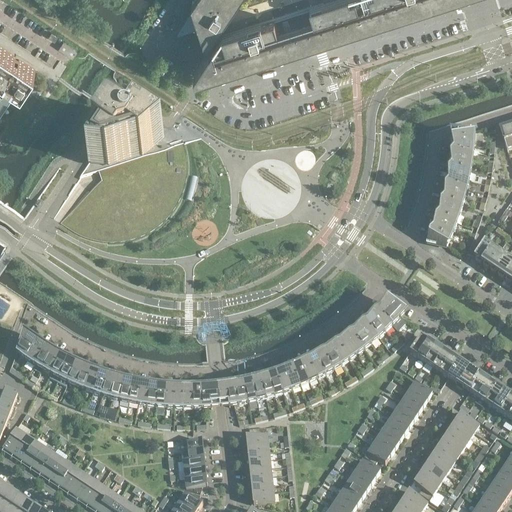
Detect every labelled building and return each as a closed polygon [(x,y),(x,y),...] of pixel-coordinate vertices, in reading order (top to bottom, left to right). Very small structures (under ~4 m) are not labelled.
[(433,0),(193,0),(192,2),(194,8),(177,34),(200,27),(206,45),(215,32),(213,31),(220,21),(221,20),(229,7),(236,29),(225,32),(224,32),(220,33),(194,71),(196,76),(293,45),(321,36),(433,0)] [(55,41),(58,36),(52,33),(49,37),(55,41)] [(77,51),(63,42),(59,48),(73,57),(77,51)] [(0,107),(15,85),(22,90),(36,70),(0,46),(0,107)] [(145,158),(165,142),(137,123),(129,134),(111,122),(96,145),(101,148),(96,155),(89,166),(107,168),(109,169),(141,159),(145,158)] [(511,149),(511,132),(511,128),(509,129),(501,132),(507,151),(511,149)] [(474,149),(475,134),(461,138),(461,137),(462,137),(450,135),(452,148),(474,149)] [(473,158),(474,149),(452,148),(453,153),(452,155),(473,158)] [(472,166),(473,158),(452,155),(450,157),(451,163),(472,166)] [(471,175),(472,166),(451,163),(451,169),(450,171),(471,175)] [(469,184),(471,175),(450,171),(448,173),(448,179),(469,184)] [(467,192),(469,184),(448,179),(448,185),(447,187),(467,192)] [(466,197),(467,192),(447,187),(445,189),(445,195),(465,201),(466,197)] [(464,204),(465,201),(445,195),(444,201),(442,203),(463,209),(464,204)] [(461,213),(463,209),(442,203),(441,205),(440,211),(460,218),(461,213)] [(459,222),(460,218),(440,211),(439,217),(437,219),(457,226),(459,222)] [(454,234),(457,226),(437,219),(436,220),(434,226),(454,234)] [(450,242),(454,234),(434,226),(433,232),(431,234),(450,242)] [(448,249),(450,242),(431,234),(430,236),(427,246),(447,251),(448,249)] [(482,264),(493,248),(485,243),(474,259),(477,261),(475,263),(481,267),(482,264)] [(490,269),(500,253),(493,248),(482,264),(484,266),(483,268),(488,272),(490,269)] [(497,274),(508,258),(500,253),(490,269),(492,271),(490,273),(496,277),(497,274)] [(505,279),(511,267),(511,261),(508,258),(497,274),(499,276),(498,278),(503,282),(505,279)] [(401,319),(405,315),(390,309),(387,306),(386,307),(384,306),(380,312),(377,314),(378,314),(392,329),(399,322),(401,319)] [(392,329),(378,314),(377,314),(375,315),(371,319),(372,320),(386,335),(392,329)] [(386,335),(372,320),(371,319),(367,324),(365,325),(366,326),(379,341),(386,335)] [(379,341),(366,326),(365,325),(362,327),(358,331),(359,332),(372,347),(379,341)] [(372,347),(359,332),(358,331),(354,335),(352,336),(352,337),(364,353),(372,347)] [(28,362),(39,346),(40,345),(24,335),(17,355),(28,362)] [(364,353),(352,337),(352,336),(349,337),(345,341),(345,342),(357,358),(364,353)] [(418,360),(429,344),(430,343),(425,340),(424,341),(421,339),(410,355),(418,360)] [(357,358),(345,342),(345,341),(340,345),(338,346),(338,347),(349,364),(357,358)] [(426,365),(437,349),(437,348),(432,345),(432,346),(429,344),(418,360),(426,365)] [(36,367),(46,351),(47,350),(42,347),(40,345),(39,346),(28,362),(36,367)] [(349,364),(338,347),(338,346),(336,347),(331,351),(331,352),(342,369),(349,364)] [(433,370),(444,354),(444,353),(440,350),(439,351),(437,349),(426,365),(433,370)] [(44,372),(54,355),(47,350),(46,351),(36,367),(44,372)] [(342,369),(331,352),(331,351),(326,354),(324,355),(324,356),(334,373),(342,369)] [(441,375),(452,359),(452,358),(447,355),(447,356),(444,354),(433,370),(441,375)] [(52,377),(61,359),(62,359),(54,355),(44,372),(52,377)] [(334,373),(324,356),(324,355),(321,356),(316,359),(317,360),(326,378),(334,373)] [(60,381),(69,363),(62,359),(61,359),(52,377),(60,381)] [(326,378),(317,360),(316,359),(311,362),(308,364),(309,364),(318,382),(326,378)] [(448,380),(459,364),(459,363),(455,360),(454,361),(452,359),(441,375),(448,380)] [(68,385),(77,367),(72,364),(69,363),(60,381),(68,385)] [(318,382),(309,364),(308,364),(306,365),(301,367),(301,368),(309,386),(318,382)] [(460,387),(470,371),(467,369),(467,368),(462,365),(462,366),(459,364),(448,380),(460,387)] [(77,389),(84,371),(85,370),(77,367),(68,385),(77,389)] [(309,386),(301,368),(301,367),(295,370),(293,371),(301,390),(309,386)] [(19,375),(11,370),(10,374),(17,379),(19,375)] [(85,393),(92,374),(92,373),(85,370),(84,371),(77,389),(85,393)] [(301,390),(293,371),(290,372),(285,374),(292,393),(301,390)] [(471,395),(481,379),(479,377),(479,376),(474,373),(474,374),(470,371),(460,387),(471,395)] [(94,396),(100,377),(100,376),(92,373),(92,374),(85,393),(94,396)] [(292,393),(285,374),(279,376),(277,377),(284,396),(292,393)] [(102,399),(108,380),(109,379),(103,377),(100,376),(100,377),(94,396),(102,399)] [(284,396),(277,377),(272,379),(269,379),(269,380),(275,399),(284,396)] [(478,400),(489,384),(486,382),(487,381),(482,378),(481,379),(471,395),(478,400)] [(111,401),(117,382),(117,381),(109,379),(108,380),(102,399),(111,401)] [(275,399),(269,380),(269,379),(266,380),(261,382),(266,402),(271,400),(275,399)] [(120,404),(125,384),(120,382),(117,381),(117,382),(111,401),(120,404)] [(266,402),(261,382),(255,383),(253,384),(253,385),(257,404),(263,402),(266,402)] [(486,405),(497,389),(494,387),(494,386),(489,383),(489,384),(478,400),(486,405)] [(129,406),(133,386),(134,386),(131,385),(125,384),(120,404),(129,406)] [(257,404),(253,385),(253,384),(250,385),(244,386),(248,406),(253,405),(257,404)] [(432,396),(415,385),(410,392),(428,404),(428,405),(433,397),(432,396)] [(138,408),(142,388),(142,387),(136,386),(134,386),(133,386),(129,406),(138,408)] [(248,406),(244,386),(238,387),(235,387),(236,388),(239,408),(248,406)] [(147,409),(150,389),(142,387),(142,388),(138,408),(147,409)] [(239,408),(236,388),(235,387),(231,388),(224,389),(213,390),(207,391),(202,391),(202,392),(202,412),(212,411),(229,409),(239,408)] [(493,410),(504,394),(501,392),(502,391),(497,388),(497,389),(486,405),(493,410)] [(156,410),(159,390),(150,389),(147,409),(156,410)] [(166,411),(167,391),(159,390),(156,410),(166,411)] [(174,412),(175,392),(175,391),(167,391),(166,411),(174,412)] [(184,412),(184,392),(184,391),(175,391),(175,392),(174,412),(184,412)] [(193,412),(193,392),(193,391),(187,392),(184,391),(184,392),(184,412),(193,412)] [(202,412),(202,392),(202,391),(198,391),(193,391),(193,392),(193,412),(202,412)] [(15,406),(18,398),(10,392),(9,394),(5,392),(2,400),(15,406)] [(428,404),(410,392),(405,399),(423,411),(424,412),(428,404)] [(501,415),(511,399),(509,397),(509,396),(504,393),(504,394),(493,410),(501,415)] [(511,414),(511,398),(511,399),(501,415),(508,420),(511,414)] [(423,411),(405,399),(401,406),(418,418),(419,419),(423,411)] [(0,409),(12,414),(15,406),(2,400),(0,404),(0,409)] [(418,418),(401,406),(396,413),(414,425),(414,426),(418,418)] [(0,418),(8,422),(12,414),(0,409),(0,418)] [(414,425),(396,413),(391,420),(409,432),(410,433),(414,425)] [(480,428),(462,416),(456,423),(457,424),(475,436),(480,428)] [(0,428),(5,431),(8,422),(0,418),(0,428)] [(409,432),(391,420),(387,427),(404,439),(405,440),(409,432)] [(475,436),(457,424),(452,430),(452,431),(470,443),(475,436)] [(404,439),(387,427),(382,434),(400,446),(400,447),(404,439)] [(268,446),(266,430),(249,432),(250,439),(246,440),(247,440),(248,448),(247,448),(248,448),(268,446)] [(452,431),(447,437),(448,438),(466,450),(470,443),(452,431)] [(14,456),(26,439),(16,432),(4,450),(5,451),(12,454),(14,456)] [(400,446),(382,434),(377,441),(395,453),(396,454),(400,446)] [(448,438),(442,444),(443,445),(461,456),(466,450),(448,438)] [(23,463),(35,445),(26,439),(14,456),(17,458),(23,463)] [(203,452),(203,448),(203,444),(203,443),(193,444),(193,441),(187,441),(187,445),(182,445),(183,455),(204,453),(204,452),(203,452)] [(395,453),(377,441),(373,448),(391,460),(390,460),(391,461),(395,453)] [(33,468),(45,451),(35,445),(23,463),(31,466),(30,466),(33,468)] [(461,456),(443,445),(438,451),(438,452),(456,463),(461,456)] [(269,455),(268,446),(248,448),(249,456),(248,456),(248,457),(249,457),(269,455)] [(391,460),(373,448),(365,460),(376,467),(379,463),(386,467),(390,460),(391,460)] [(42,475),(54,457),(45,451),(33,468),(36,470),(42,475)] [(456,463),(438,452),(433,458),(434,459),(452,470),(456,463)] [(204,461),(204,453),(183,455),(184,464),(205,462),(204,462),(205,462),(205,461),(204,461)] [(270,463),(269,455),(249,457),(249,465),(270,463)] [(52,481),(63,463),(54,457),(42,475),(49,479),(52,481)] [(452,470),(434,459),(428,465),(429,466),(447,477),(452,470)] [(205,470),(205,462),(184,464),(185,473),(205,471),(206,471),(206,470),(205,470)] [(381,474),(374,470),(363,462),(358,470),(376,482),(381,475),(381,474)] [(61,488),(73,470),(63,463),(52,481),(55,483),(55,482),(60,488),(61,488)] [(271,471),(270,463),(249,465),(250,473),(271,471)] [(429,466),(424,472),(424,473),(442,484),(447,477),(429,466)] [(511,470),(507,467),(502,474),(511,480),(511,470)] [(70,493),(82,476),(73,470),(61,488),(68,491),(70,493)] [(376,482),(358,470),(353,477),(371,489),(372,489),(376,482)] [(206,479),(205,471),(185,473),(186,482),(206,480),(207,479),(206,479)] [(272,480),(271,471),(250,473),(251,481),(251,482),(272,480)] [(424,473),(419,479),(420,480),(438,491),(442,484),(424,473)] [(511,480),(502,474),(497,481),(511,490),(511,480)] [(79,500),(91,482),(82,476),(70,493),(73,495),(79,500)] [(371,489),(353,477),(349,484),(367,496),(371,489)] [(207,489),(206,480),(186,482),(187,491),(194,491),(194,494),(201,495),(203,490),(207,489)] [(272,488),(272,480),(251,482),(252,490),(272,488)] [(438,491),(420,480),(415,487),(422,492),(419,496),(430,503),(438,491)] [(511,495),(511,490),(497,481),(493,488),(510,499),(511,495)] [(89,506),(101,489),(91,482),(79,500),(80,500),(87,504),(89,506)] [(367,496),(349,484),(344,491),(362,503),(363,503),(367,496)] [(273,496),(272,488),(252,490),(253,498),(273,496)] [(510,499),(493,488),(488,495),(505,506),(506,506),(505,506),(510,499)] [(98,511),(110,495),(101,489),(89,506),(92,508),(92,507),(97,511),(98,511)] [(0,511),(12,495),(4,490),(0,497),(0,511)] [(362,503),(344,491),(339,498),(357,510),(358,510),(362,503)] [(424,511),(428,506),(417,499),(410,494),(405,501),(405,502),(405,501),(421,511),(424,511)] [(11,511),(19,500),(12,495),(0,511),(11,511)] [(112,511),(120,501),(110,495),(98,511),(112,511)] [(203,507),(199,504),(200,498),(193,497),(192,499),(186,495),(180,505),(190,511),(199,511),(203,507)] [(501,511),(505,506),(488,495),(483,502),(498,511),(501,511)] [(274,505),(273,496),(253,498),(254,507),(274,505)] [(357,510),(339,498),(335,505),(345,511),(356,511),(357,510)] [(22,511),(27,505),(19,500),(11,511),(22,511)] [(125,511),(129,507),(120,501),(112,511),(125,511)] [(405,502),(400,508),(401,509),(401,508),(406,511),(421,511),(405,501),(405,502)] [(498,511),(483,502),(479,509),(483,511),(498,511)]
